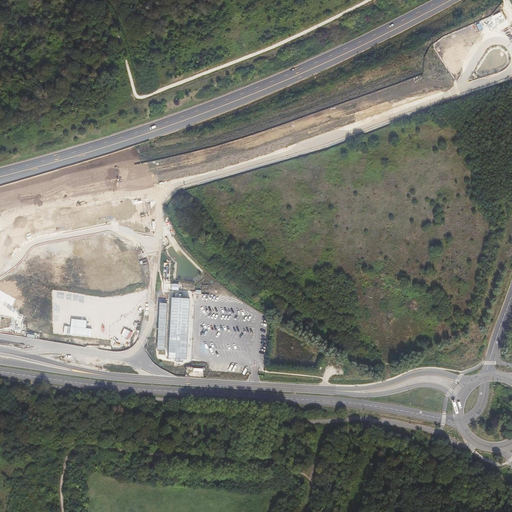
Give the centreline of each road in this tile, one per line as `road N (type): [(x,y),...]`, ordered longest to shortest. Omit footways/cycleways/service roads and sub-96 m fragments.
road 1 (motorway): [(0,180),(161,131),(309,67)]
road 2 (motorway): [(309,67),(0,172)]
road 3 (secondary): [(98,375),(336,390)]
road 4 (track): [(158,452),(256,457),(308,478)]
road 5 (motorway): [(309,67),(445,0)]
road 6 (track): [(62,511),(62,477),(75,447),(158,452)]
road 7 (secondary): [(476,379),(415,371),(336,390)]
road 8 (secondary): [(336,390),(424,384),(444,389),(458,411)]
